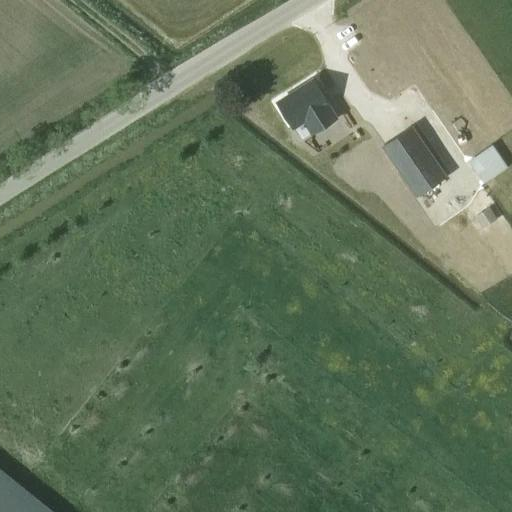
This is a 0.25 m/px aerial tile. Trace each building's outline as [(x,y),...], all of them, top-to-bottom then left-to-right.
[(292,127),(292,126),(300,138),(309,133),(335,117),(327,105),(330,103),(314,78),(276,102),(292,127)] [(410,126),(383,144),(417,194),(444,176),(410,126)] [(467,157),(480,181),(506,167),(493,143),(467,157)] [(488,208),(477,216),(484,227),(495,219),(488,208)] [(0,511),(51,511),(0,470),(0,511)]
